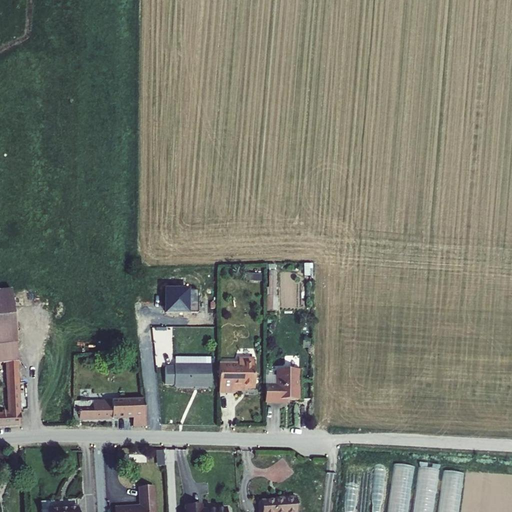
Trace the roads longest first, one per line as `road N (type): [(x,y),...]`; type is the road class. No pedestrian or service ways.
road 1 (residential): [(360,439),(0,438)]
road 2 (unclassified): [(511,447),(360,439)]
